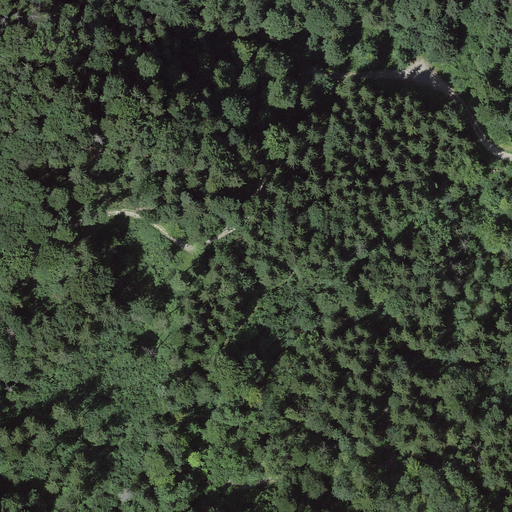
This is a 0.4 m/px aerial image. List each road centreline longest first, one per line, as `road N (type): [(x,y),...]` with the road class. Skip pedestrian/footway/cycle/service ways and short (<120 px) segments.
road 1 (track): [(343,77),(305,88),(244,222),(209,243),(190,250),(150,220),(116,210),(50,251),(34,254),(0,234)]
road 2 (track): [(511,158),(487,147),(447,89),(393,73),(343,77)]
road 3 (track): [(343,77),(274,49),(258,0)]
